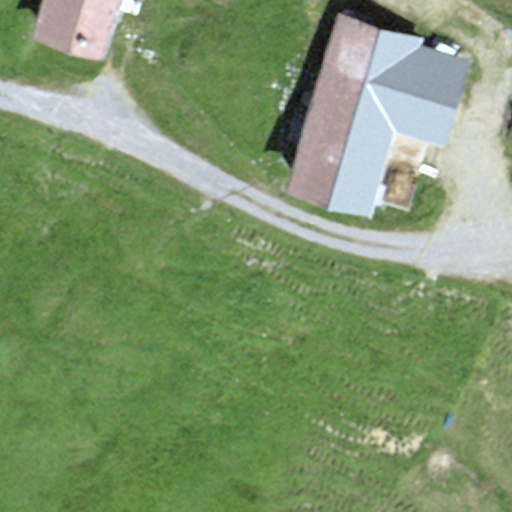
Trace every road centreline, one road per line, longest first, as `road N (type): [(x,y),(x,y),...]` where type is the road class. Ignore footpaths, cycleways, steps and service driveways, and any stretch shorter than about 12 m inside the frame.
road 1 (track): [(0,94),(72,115),(335,240),(400,253),(511,249)]
road 2 (track): [(443,118),(499,199),(511,242)]
